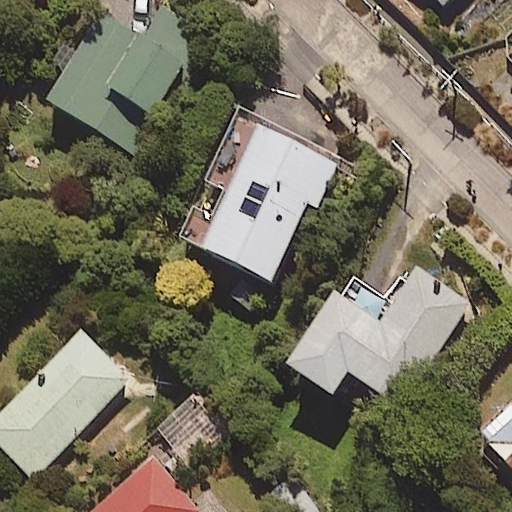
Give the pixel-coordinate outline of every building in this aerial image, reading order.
[(102,13),(46,103),(137,159),(211,39),(161,8),(142,38),(102,13)] [(511,31),(496,47),(511,62),(511,31)] [(350,152),(238,115),(214,185),(238,193),(217,255),(286,278),(313,199),(332,205),(350,152)] [(362,372),(415,400),(473,292),(413,260),(393,298),(351,276),(299,372),(348,398),(362,372)] [(134,374),(84,328),(0,417),(0,440),(38,476),(134,374)] [(511,411),(487,443),(511,463),(511,411)] [(196,511),(148,461),(93,511),(196,511)] [(320,511),(322,511),(293,483),(265,511),(320,511)]
